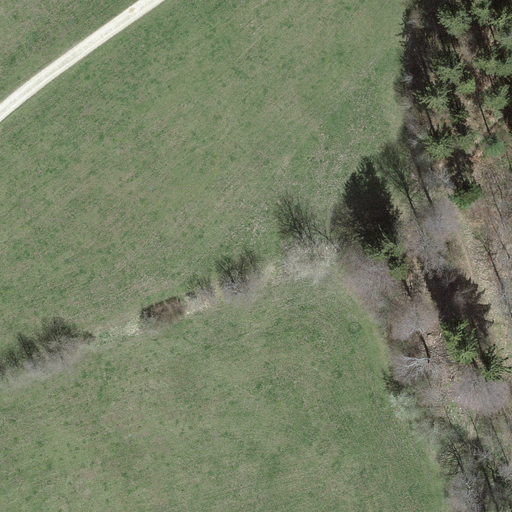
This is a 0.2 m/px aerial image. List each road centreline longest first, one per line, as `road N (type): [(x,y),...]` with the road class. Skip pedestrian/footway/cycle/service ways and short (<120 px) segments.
road 1 (track): [(511,433),(481,208),(511,157)]
road 2 (track): [(0,123),(164,0)]
